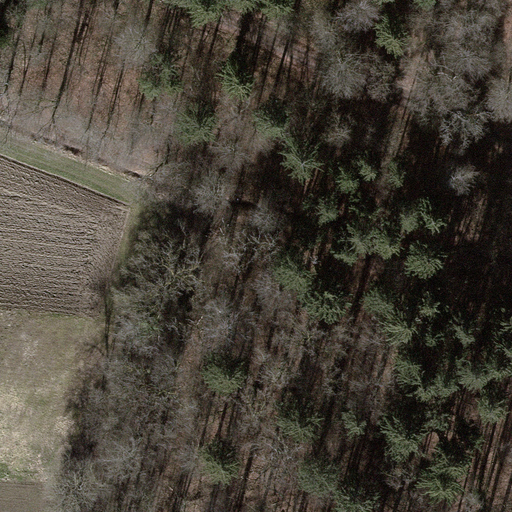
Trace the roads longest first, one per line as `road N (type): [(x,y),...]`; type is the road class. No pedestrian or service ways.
road 1 (track): [(0,146),(139,200),(33,511)]
road 2 (track): [(183,0),(389,101),(511,146)]
